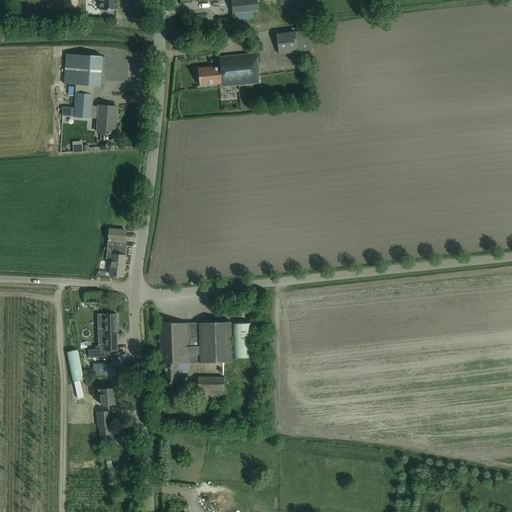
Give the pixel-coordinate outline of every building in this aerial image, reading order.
[(117,0),(99,0),(100,10),(117,10),(117,0)] [(126,30),(137,28),(134,9),(141,9),(141,0),(122,0),(123,8),(118,8),(121,27),(126,26),(126,30)] [(256,0),(231,0),(233,14),(258,11),(256,0)] [(309,30),(276,34),(278,54),(311,50),(309,30)] [(102,56),(65,53),(63,84),(100,86),(101,65),(104,66),(105,57),(102,57),(102,56)] [(256,54),(229,56),(219,57),(220,66),(198,68),(199,85),(221,83),(222,86),(258,82),(256,54)] [(92,95),(82,94),(75,93),(74,116),(98,118),(97,132),(106,133),(109,134),(109,133),(113,133),(114,122),(112,122),(112,119),(115,119),(116,106),(99,105),(99,106),(92,106),(92,95)] [(82,141),(72,142),(73,152),(82,151),(82,141)] [(124,241),(125,231),(109,229),(106,258),(111,259),(110,275),(122,276),(125,248),(125,242),(124,241)] [(100,294),(106,294),(105,286),(91,286),(91,299),(100,299),(100,294)] [(95,349),(88,349),(88,357),(98,357),(110,357),(110,351),(117,350),(116,313),(101,314),(101,327),(97,327),(98,346),(95,346),(95,349)] [(231,362),(231,331),(230,321),(198,322),(198,323),(188,323),(159,322),(160,363),(165,363),(165,383),(176,383),(175,363),(231,362)] [(255,358),(254,322),(231,323),(233,359),(255,358)] [(77,351),(66,352),(73,382),(83,380),(77,351)] [(90,362),(91,375),(111,375),(111,362),(90,362)] [(222,378),(196,377),(196,401),(221,402),(222,378)] [(80,381),(74,382),(77,399),(83,398),(80,381)] [(113,388),(103,389),(92,390),(93,398),(100,397),(100,405),(114,404),(113,388)] [(254,390),(238,388),(236,419),(251,420),(254,390)] [(110,411),(100,412),(97,412),(99,441),(112,440),(110,411)]
